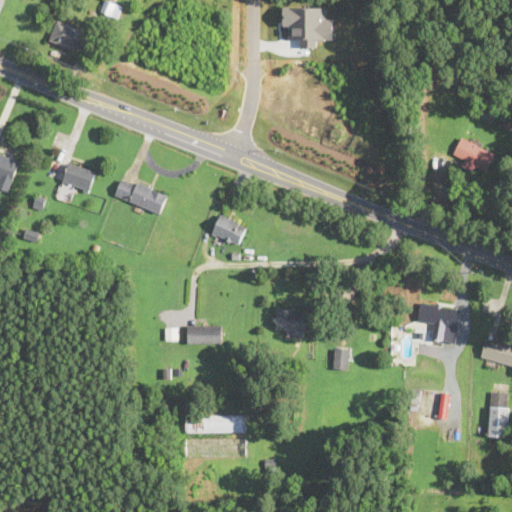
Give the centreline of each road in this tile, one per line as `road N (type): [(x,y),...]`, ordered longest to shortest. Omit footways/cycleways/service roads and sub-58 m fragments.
road 1 (secondary): [(0,65),(511,265)]
road 2 (residential): [(233,156),(254,99),(256,0)]
